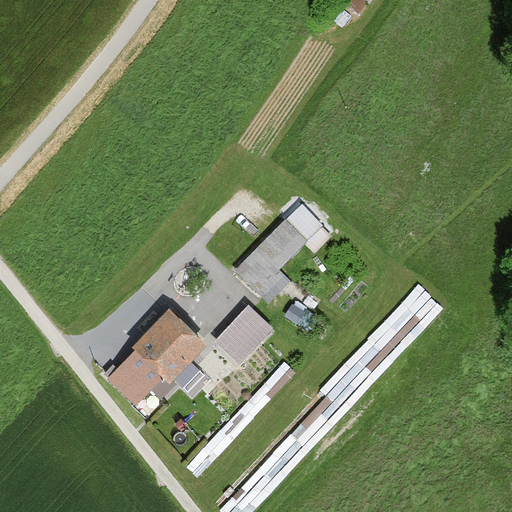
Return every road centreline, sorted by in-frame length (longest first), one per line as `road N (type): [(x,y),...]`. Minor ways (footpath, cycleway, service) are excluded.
road 1 (track): [(0,268),(194,511)]
road 2 (track): [(0,181),(147,0)]
